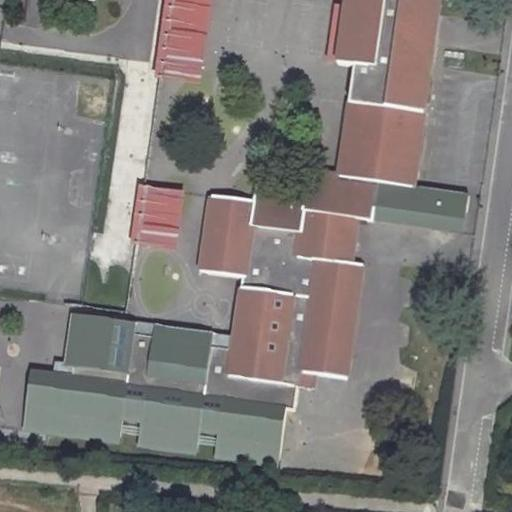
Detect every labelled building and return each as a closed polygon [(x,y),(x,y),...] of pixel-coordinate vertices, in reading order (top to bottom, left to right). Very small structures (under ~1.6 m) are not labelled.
[(415,188),(436,39),(425,38),(428,21),(438,22),(441,0),(349,0),(340,62),(357,65),(342,174),(311,170),(307,194),(258,186),(256,201),(214,195),(203,270),(245,277),(235,349),(213,346),(215,334),(157,326),(156,336),(136,333),(137,323),(74,315),(67,366),(76,368),(74,377),(66,376),(58,428),(122,437),(124,420),(143,423),(141,439),(199,447),(201,431),(220,433),(218,450),(281,459),(282,453),(288,411),(288,409),(297,410),(300,386),(315,388),(317,373),(349,377),(364,266),(352,264),(345,263),(349,239),(355,240),(357,218),(457,234),(460,212),(467,213),(470,196),(415,188)] [(201,68),(211,0),(171,0),(160,78),(173,80),(176,65),(201,68)] [(428,21),(425,38),(436,39),(438,22),(428,21)] [(199,84),(201,68),(176,65),(173,80),(199,84)] [(175,249),(181,208),(155,204),(157,189),(144,187),(136,243),(175,249)] [(181,208),(183,193),(157,189),(155,204),(181,208)] [(349,239),(345,263),(352,264),(355,240),(349,239)] [(58,428),(66,376),(33,371),(26,423),(49,427),(58,428)] [(288,411),(282,453),(323,458),(322,465),(364,471),(373,404),(332,397),(329,416),(288,411)]
